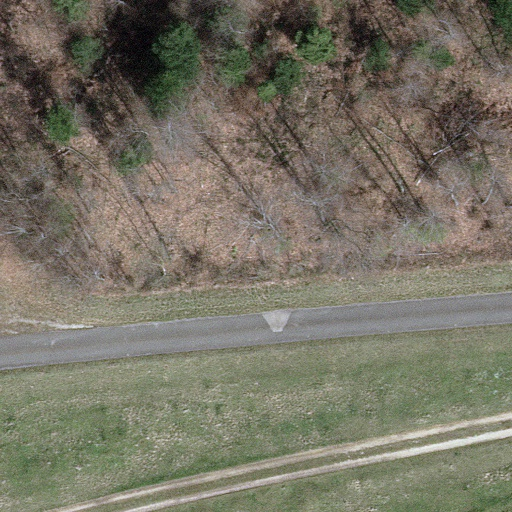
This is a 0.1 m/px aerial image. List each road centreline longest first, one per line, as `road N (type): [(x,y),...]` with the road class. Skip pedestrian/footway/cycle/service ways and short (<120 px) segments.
road 1 (unclassified): [(0,352),(511,305)]
road 2 (track): [(98,511),(511,421)]
